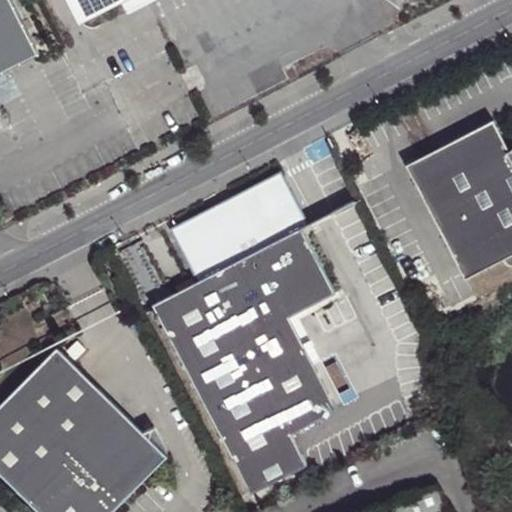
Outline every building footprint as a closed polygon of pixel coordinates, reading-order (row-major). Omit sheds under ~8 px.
[(0,0),(0,67),(34,50),(8,0),(0,0)] [(64,0),(77,25),(124,0),(64,0)] [(491,124),(404,169),(464,283),(501,263),(503,267),(506,269),(508,270),(511,270),(511,269),(511,151),(507,154),(491,124)] [(194,285),(201,281),(177,237),(271,185),(296,229),(304,225),(274,173),(165,234),(194,285)] [(149,310),(253,497),(309,466),(291,435),(337,410),(286,318),(331,293),(296,229),(271,185),(177,237),(201,281),(194,285),(149,310)] [(149,436),(61,349),(0,411),(0,472),(40,511),(120,511),(164,468),(173,459),(171,457),(149,436)] [(160,430),(149,436),(171,457),(173,456),(160,430)] [(451,511),(441,486),(368,511),(451,511)]
